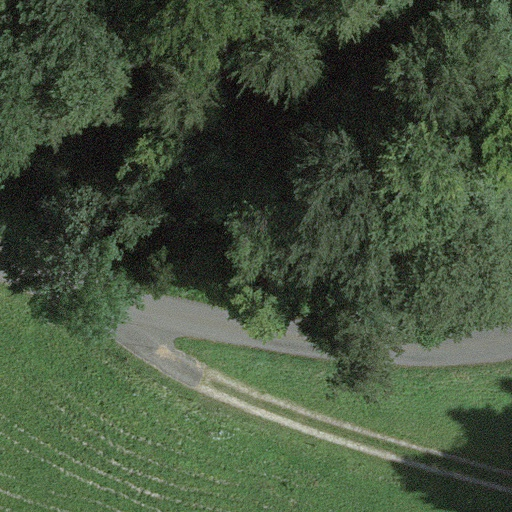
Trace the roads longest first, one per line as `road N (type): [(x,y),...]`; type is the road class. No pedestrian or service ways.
road 1 (unclassified): [(0,262),(194,319),(317,339),(402,346),(511,340)]
road 2 (track): [(511,485),(253,413),(165,361),(101,295)]
road 3 (track): [(0,185),(76,256),(101,295)]
